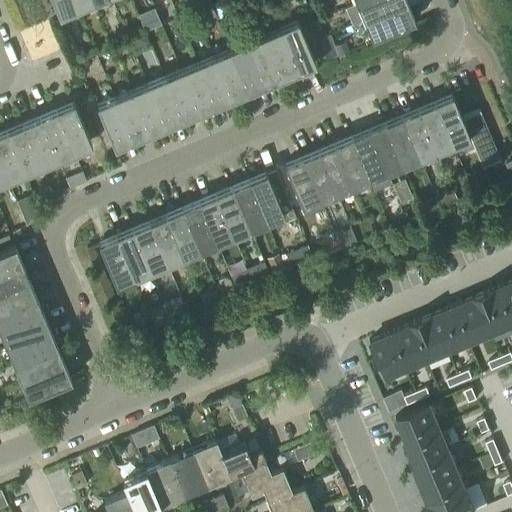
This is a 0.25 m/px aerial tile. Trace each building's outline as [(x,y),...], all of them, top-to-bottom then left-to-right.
[(73,0),(52,0),(58,14),(76,7),(73,0)] [(229,0),(215,0),(211,2),(216,16),(233,9),(229,0)] [(406,0),(363,0),(356,3),(363,20),(407,2),(406,0)] [(407,2),(363,20),(370,37),(414,19),(407,2)] [(296,18),(279,25),(297,69),(315,62),(296,18)] [(279,25),(262,32),(281,76),(297,69),(279,25)] [(262,32),(245,39),(264,83),(281,76),(262,32)] [(245,39),(229,46),(247,90),(264,83),(245,39)] [(229,46),(212,53),(231,97),(247,90),(229,46)] [(212,53),(196,60),(214,104),(231,97),(212,53)] [(86,56),(77,60),(80,67),(89,64),(86,56)] [(196,60),(179,67),(197,111),(214,104),(196,60)] [(179,67),(162,74),(181,118),(197,111),(179,67)] [(162,74),(146,81),(165,125),(181,118),(162,74)] [(146,81),(129,87),(148,132),(165,125),(146,81)] [(129,87),(113,94),(131,139),(148,132),(129,87)] [(451,91),(450,92),(435,98),(453,143),(470,136),(462,116),(451,91)] [(113,94),(95,102),(114,146),(131,139),(113,94)] [(435,98),(418,105),(436,150),(453,143),(435,98)] [(73,99),(55,107),(73,150),(91,143),(73,99)] [(418,105),(401,113),(419,157),(436,150),(418,105)] [(55,107),(38,114),(57,157),(73,150),(55,107)] [(479,109),(462,116),(470,136),(483,167),(500,159),(479,109)] [(401,113),(384,120),(402,164),(419,157),(401,113)] [(38,114),(22,121),(40,164),(57,157),(38,114)] [(384,120),(367,127),(386,171),(402,164),(384,120)] [(22,121),(5,128),(24,171),(40,164),(22,121)] [(367,127),(350,134),(369,178),(386,171),(367,127)] [(5,128),(0,130),(0,161),(7,178),(24,171),(5,128)] [(350,134),(334,141),(352,185),(369,178),(350,134)] [(334,141),(317,148),(335,192),(352,185),(334,141)] [(317,148),(300,155),(318,199),(335,192),(317,148)] [(300,155),(283,162),(301,206),(318,199),(300,155)] [(265,170),(248,177),(266,220),(268,225),(294,214),(290,204),(274,166),(265,170)] [(248,177),(231,184),(249,228),(266,220),(248,177)] [(231,184),(214,191),(232,234),(249,228),(231,184)] [(49,185),(37,189),(41,198),(53,193),(49,185)] [(214,191),(197,198),(216,241),(232,234),(214,191)] [(197,198),(181,205),(199,248),(216,241),(197,198)] [(181,205),(164,211),(183,255),(199,248),(181,205)] [(164,211),(148,218),(166,262),(183,255),(164,211)] [(148,218),(131,225),(149,269),(166,262),(148,218)] [(131,225),(115,232),(133,276),(149,269),(131,225)] [(115,232),(97,240),(115,283),(133,276),(115,232)] [(15,243),(0,249),(0,269),(22,261),(15,243)] [(306,243),(285,252),(291,266),(294,265),(313,257),(306,243)] [(278,251),(267,256),(271,268),(283,263),(278,251)] [(22,261),(0,269),(0,289),(29,277),(22,261)] [(29,277),(0,289),(0,308),(36,294),(29,277)] [(511,279),(495,286),(510,322),(511,321),(511,279)] [(495,286),(474,295),(489,331),(510,322),(495,286)] [(36,294),(0,308),(0,328),(43,311),(36,294)] [(474,295),(453,304),(468,340),(489,331),(474,295)] [(453,304),(432,313),(447,348),(468,340),(453,304)] [(43,311),(0,328),(0,332),(6,345),(50,327),(43,311)] [(432,313),(411,322),(426,357),(447,348),(432,313)] [(411,322),(390,330),(405,366),(426,357),(411,322)] [(50,327),(6,345),(13,362),(57,344),(50,327)] [(390,330),(368,339),(383,375),(405,366),(390,330)] [(57,344),(13,362),(19,379),(64,360),(57,344)] [(511,354),(510,351),(499,355),(502,363),(511,358),(511,354)] [(499,355),(488,360),(491,367),(502,363),(499,355)] [(64,360),(19,379),(27,396),(71,378),(64,360)] [(468,368),(457,373),(460,380),(471,376),(468,368)] [(457,373),(446,377),(449,385),(460,380),(457,373)] [(426,386),(415,390),(418,398),(429,393),(426,386)] [(472,386),(464,389),(469,400),(476,397),(472,386)] [(415,390),(404,395),(407,403),(418,398),(415,390)] [(241,402),(231,406),(237,420),(247,416),(241,402)] [(430,402),(394,417),(403,439),(439,424),(430,402)] [(484,416),(477,419),(481,431),(489,427),(484,416)] [(439,424),(403,439),(412,460),(448,445),(439,424)] [(139,430),(132,433),(137,444),(144,441),(139,430)] [(493,437),(486,441),(490,452),(498,449),(493,437)] [(215,438),(191,448),(206,483),(230,474),(219,450),(220,450),(215,438)] [(315,439),(293,447),(297,459),(319,450),(315,439)] [(243,440),(220,450),(219,450),(230,474),(237,492),(248,487),(245,480),(258,475),(253,464),(265,459),(260,446),(248,451),(243,440)] [(448,445),(412,460),(421,480),(457,466),(448,445)] [(191,448),(168,458),(183,493),(206,483),(191,448)] [(497,449),(490,452),(495,463),(502,460),(497,449)] [(168,458),(145,467),(160,503),(183,493),(168,458)] [(258,475),(245,480),(248,487),(250,492),(262,487),(266,499),(291,489),(291,488),(282,465),(270,470),(265,459),(253,464),(258,475)] [(457,466),(421,480),(430,502),(466,487),(457,466)] [(145,467),(121,477),(126,489),(127,489),(136,511),(138,511),(160,503),(145,467)] [(80,469),(70,473),(76,487),(86,483),(80,469)] [(511,483),(510,479),(503,483),(508,494),(511,491),(511,483)] [(291,489),(266,499),(272,511),(300,511),(313,507),(303,483),(291,488),(291,489)] [(466,487),(430,502),(434,511),(465,511),(474,508),(466,487)] [(108,511),(104,511),(136,511),(127,489),(126,489),(103,499),(108,511)] [(222,493),(212,497),(217,511),(228,506),(222,493)] [(212,497),(202,501),(206,511),(214,511),(217,511),(212,497)]
